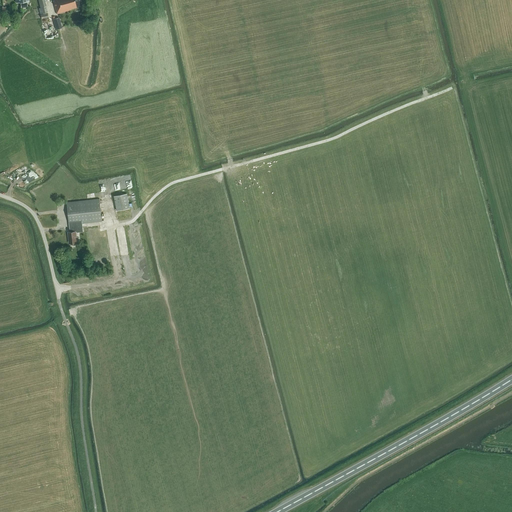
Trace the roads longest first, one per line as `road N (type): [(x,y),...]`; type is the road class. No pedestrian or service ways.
road 1 (trunk): [(277,511),(511,379)]
road 2 (unclassified): [(66,321),(35,214),(0,194)]
